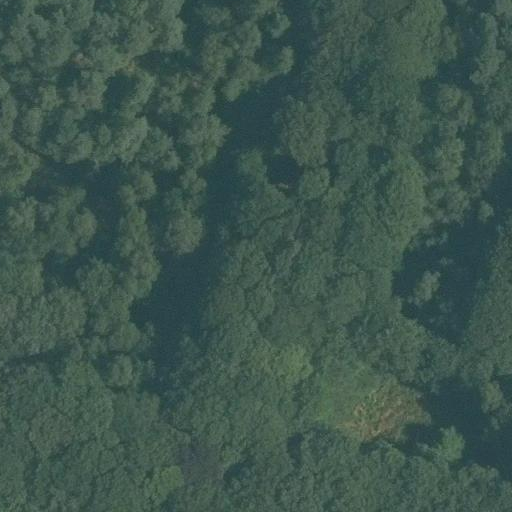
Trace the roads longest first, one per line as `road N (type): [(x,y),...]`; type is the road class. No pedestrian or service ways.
road 1 (track): [(382,0),(202,503)]
road 2 (track): [(0,465),(202,503)]
